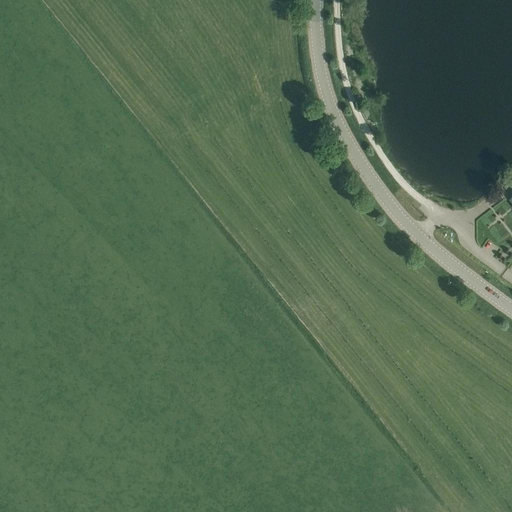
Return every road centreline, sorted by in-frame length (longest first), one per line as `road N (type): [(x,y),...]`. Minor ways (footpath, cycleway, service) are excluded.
road 1 (tertiary): [(511,307),(420,236),(356,160),(318,64),(316,0)]
road 2 (track): [(444,218),(392,175),(347,93),(336,0)]
